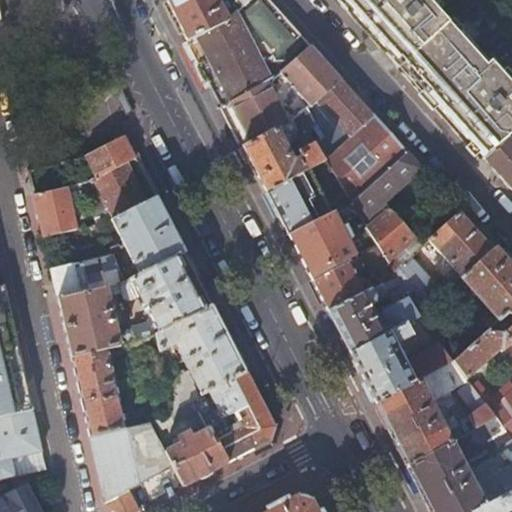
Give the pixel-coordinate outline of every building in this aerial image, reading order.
[(165,0),(186,40),(225,18),(244,0),(165,0)] [(186,40),(220,106),(268,79),(263,68),(272,59),(279,62),(304,39),(268,0),(244,0),(225,18),(186,40)] [(345,0),(340,5),(397,69),(404,62),(430,92),(423,98),(479,159),(482,157),(492,148),(495,146),(508,134),(511,131),(511,84),(452,19),(448,23),(428,2),(430,0),(345,0)] [(220,106),(241,146),(288,120),(290,118),(287,112),(281,115),(270,93),(284,78),(307,106),(316,98),(339,78),(309,45),(272,78),(268,79),(220,106)] [(349,136),(371,115),(339,78),(316,98),(349,136)] [(323,136),(333,151),(349,136),(316,98),(307,106),(306,107),(314,124),(323,136)] [(241,146),(264,190),(325,159),(333,151),(323,136),(296,151),(298,156),(292,160),(284,145),(290,141),(286,132),(293,127),(296,131),(314,124),(306,107),(290,118),(288,120),(241,146)] [(350,201),(405,152),(371,115),(349,136),(333,151),(325,159),(350,201)] [(492,148),(482,157),(511,190),(511,138),(508,134),(495,146),(492,148)] [(125,162),(133,158),(122,136),(113,141),(78,160),(27,171),(32,196),(67,188),(65,178),(80,174),(90,169),(95,178),(125,162)] [(367,214),(419,168),(405,152),(350,201),(358,214),(367,214)] [(154,198),(133,158),(125,162),(146,203),(154,198)] [(264,190),(287,235),(350,201),(325,159),(264,190)] [(146,203),(125,162),(95,178),(84,184),(79,185),(87,202),(100,196),(112,219),(146,203)] [(67,188),(32,196),(42,237),(76,229),(67,188)] [(182,253),(154,198),(146,203),(112,219),(110,220),(137,275),(182,253)] [(413,237),(387,207),(364,228),(366,231),(374,246),(384,263),(413,237)] [(461,276),(492,249),(458,211),(428,239),(461,276)] [(310,279),(326,311),(370,289),(371,289),(366,279),(360,282),(361,284),(357,286),(354,282),(372,272),(379,285),(381,284),(393,277),(390,272),(384,263),(374,246),(310,279)] [(488,327),(511,304),(511,270),(492,249),(461,276),(459,277),(489,310),(485,310),(478,316),(488,327)] [(209,306),(182,253),(137,275),(121,283),(117,283),(120,297),(127,301),(135,296),(137,297),(143,307),(142,308),(144,311),(145,311),(148,316),(146,323),(131,328),(131,329),(116,333),(118,346),(130,343),(142,340),(153,334),(209,306)] [(429,304),(447,288),(438,278),(435,282),(411,253),(390,272),(393,277),(409,302),(420,294),(429,304)] [(110,255),(49,270),(55,298),(104,287),(117,283),(121,283),(110,255)] [(326,311),(348,352),(404,322),(415,315),(417,314),(409,302),(393,277),(381,284),(391,304),(380,310),(379,314),(382,321),(378,323),(370,306),(376,303),(370,289),(326,311)] [(2,286),(0,286),(0,315),(0,316),(0,315),(0,332),(12,330),(2,286)] [(104,287),(55,298),(69,357),(106,348),(118,346),(116,333),(113,322),(107,322),(105,312),(110,311),(104,287)] [(511,304),(488,327),(450,361),(464,379),(498,349),(499,351),(510,342),(511,343),(511,304)] [(244,372),(209,306),(153,334),(156,351),(172,343),(191,382),(165,395),(168,411),(190,400),(205,392),(244,372)] [(0,418),(31,411),(12,330),(0,332),(0,315),(0,316),(0,315),(0,418)] [(415,315),(404,322),(411,333),(424,327),(415,315)] [(348,352),(373,401),(418,378),(450,361),(437,344),(403,361),(400,355),(406,353),(403,348),(398,351),(394,343),(411,333),(404,322),(348,352)] [(431,345),(435,341),(426,330),(422,334),(431,345)] [(133,355),(130,343),(118,346),(121,358),(133,355)] [(106,348),(69,357),(87,436),(123,427),(106,348)] [(271,426),(244,372),(205,392),(219,419),(226,415),(229,420),(233,418),(235,423),(226,428),(228,433),(212,441),(224,464),(267,441),(269,433),(271,426)] [(373,401),(406,465),(449,440),(446,435),(458,429),(451,415),(440,420),(418,378),(373,401)] [(484,404),(488,409),(511,388),(511,378),(490,396),(480,384),(473,389),(484,404)] [(456,389),(473,412),(484,404),(473,389),(466,381),(456,389)] [(511,440),(511,388),(488,409),(493,416),(507,433),(511,438),(511,440)] [(195,410),(190,400),(168,411),(166,412),(172,422),(195,410)] [(471,428),(493,416),(488,409),(484,404),(473,412),(466,417),(471,428)] [(31,411),(0,418),(0,479),(14,477),(10,460),(40,453),(31,411)] [(482,448),(507,433),(493,416),(471,428),(457,436),(463,449),(477,441),(482,448)] [(123,427),(87,436),(103,507),(114,511),(131,511),(121,493),(170,466),(162,451),(146,422),(123,427)] [(181,487),(224,464),(212,441),(205,428),(189,436),(187,431),(169,440),(172,446),(162,451),(170,466),(181,487)] [(406,465),(430,511),(466,511),(507,491),(511,487),(511,440),(511,438),(499,447),(511,463),(511,468),(486,482),(483,477),(471,483),(449,440),(406,465)] [(44,470),(40,453),(10,460),(14,477),(44,470)] [(0,500),(0,511),(36,511),(24,488),(0,500)] [(503,511),(511,506),(511,500),(507,491),(466,511),(503,511)] [(316,511),(310,499),(309,500),(307,498),(305,496),(301,495),(298,496),(297,496),(296,495),(263,511),(316,511)]
